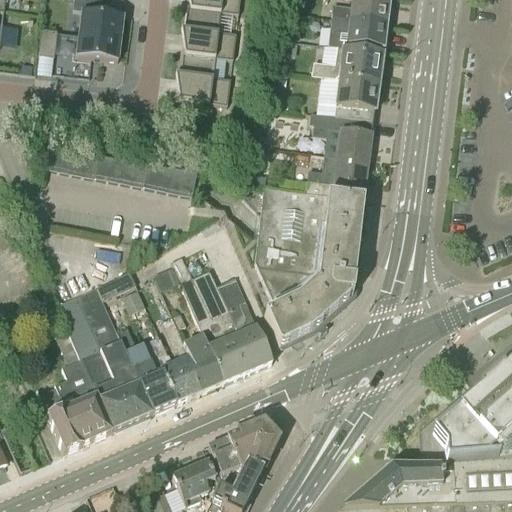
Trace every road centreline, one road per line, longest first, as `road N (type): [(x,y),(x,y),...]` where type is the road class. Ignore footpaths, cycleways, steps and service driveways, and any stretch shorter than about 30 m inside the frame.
road 1 (secondary): [(3,511),(383,347)]
road 2 (residential): [(162,0),(149,121),(0,94)]
road 3 (secondary): [(416,236),(444,0)]
road 4 (tertiary): [(284,511),(383,347)]
road 5 (tertiary): [(383,347),(505,296)]
